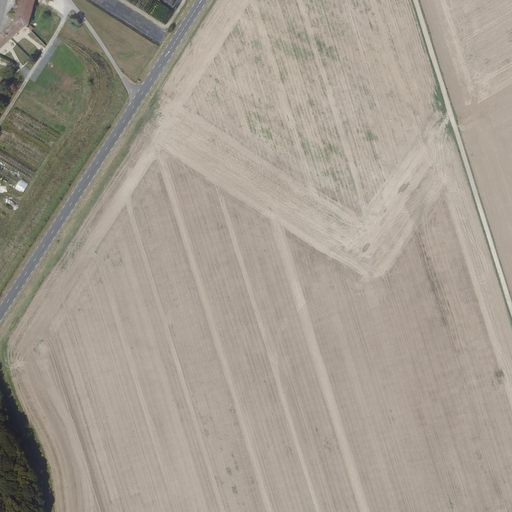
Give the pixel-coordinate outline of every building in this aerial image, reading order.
[(19,0),(17,12),(21,13),(18,25),(0,38),(0,54),(14,42),(29,30),(32,33),(37,0),(19,0)] [(17,110),(9,122),(50,149),(59,136),(17,110)] [(5,127),(0,135),(0,141),(40,165),(47,153),(5,127)] [(0,146),(0,160),(30,179),(37,169),(0,146)] [(0,165),(0,178),(23,193),(29,183),(0,165)]
